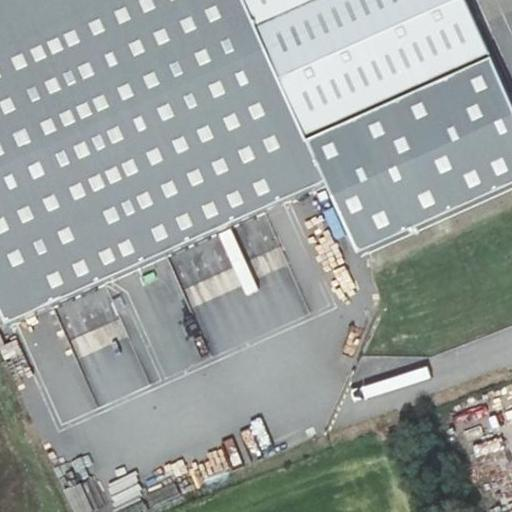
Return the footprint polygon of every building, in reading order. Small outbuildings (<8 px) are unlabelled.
[(0,0),(0,310),(5,322),(325,180),(357,251),(511,183),(511,102),(491,54),(308,134),(247,0),(0,0)] [(491,54),(470,4),(468,0),(247,0),(308,134),(491,54)] [(187,297),(160,304),(170,344),(197,338),(187,297)] [(64,423),(99,407),(54,312),(18,329),(64,423)] [(25,391),(37,445),(55,441),(43,387),(25,391)] [(227,476),(247,467),(229,428),(209,436),(227,476)] [(51,451),(56,473),(94,465),(90,449),(73,453),(72,447),(51,451)] [(82,483),(64,490),(72,511),(92,511),(93,511),(82,483)]
